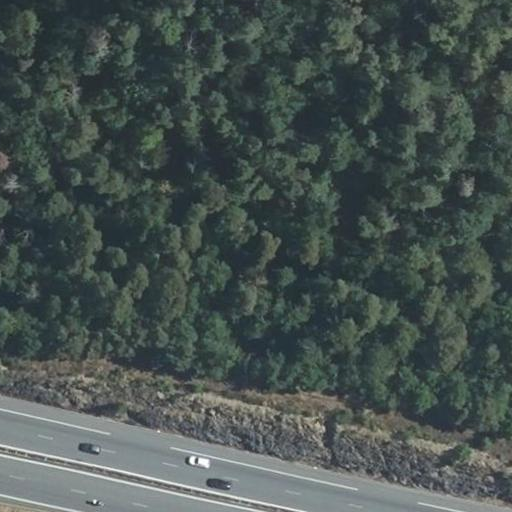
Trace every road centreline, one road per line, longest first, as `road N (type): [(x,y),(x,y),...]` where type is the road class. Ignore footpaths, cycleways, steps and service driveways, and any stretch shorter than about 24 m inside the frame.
road 1 (trunk): [(385,511),(0,429)]
road 2 (trunk): [(0,471),(190,511)]
